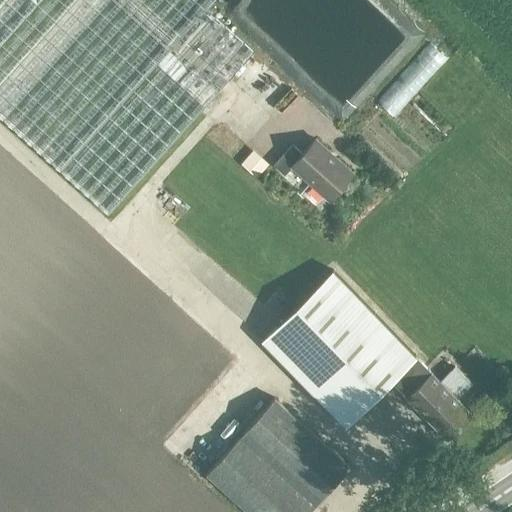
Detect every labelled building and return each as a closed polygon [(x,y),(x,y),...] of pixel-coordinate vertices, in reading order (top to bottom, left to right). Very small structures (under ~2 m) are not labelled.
[(0,0),(0,116),(60,170),(180,36),(199,53),(201,51),(223,26),(204,9),(211,0),(0,0)] [(180,36),(60,170),(108,212),(230,77),(201,51),(199,53),(180,36)] [(379,98),(396,113),(450,55),(432,39),(379,98)] [(316,136),(302,152),(290,166),(330,200),(355,171),(316,136)] [(285,174),(290,166),(302,152),(293,143),(274,164),(285,174)] [(253,146),(243,161),(260,173),(270,158),(253,146)] [(345,425),(391,380),(446,438),(471,414),(456,398),(471,384),(454,367),(440,381),(416,356),(333,268),(261,337),(345,425)] [(276,399),(208,472),(251,511),(307,511),(351,465),(276,399)]
